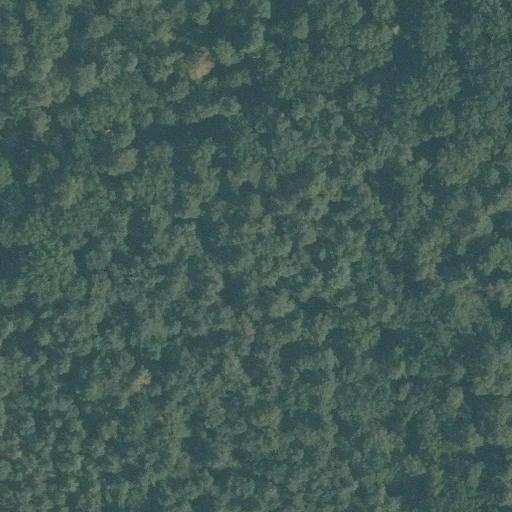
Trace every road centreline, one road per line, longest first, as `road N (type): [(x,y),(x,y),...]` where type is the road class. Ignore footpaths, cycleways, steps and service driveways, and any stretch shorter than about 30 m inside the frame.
road 1 (track): [(407,511),(346,279),(376,95),(378,0)]
road 2 (track): [(378,0),(0,235)]
